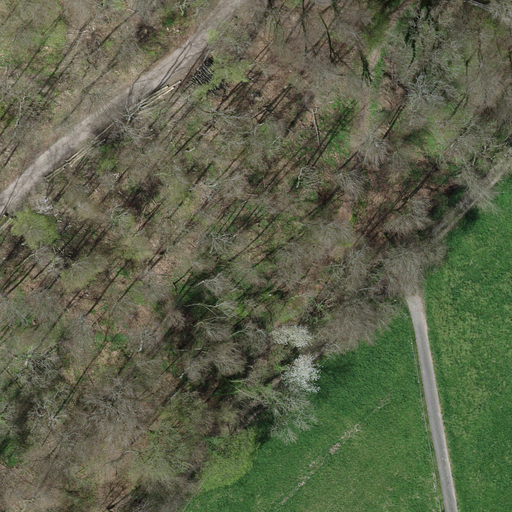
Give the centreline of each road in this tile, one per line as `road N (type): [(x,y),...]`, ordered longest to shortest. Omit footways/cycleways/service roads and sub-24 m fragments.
road 1 (track): [(404,0),(369,51),(359,82),(359,174),(342,228),(180,483)]
road 2 (track): [(160,511),(511,131)]
road 3 (track): [(0,212),(100,117),(194,56),(244,0)]
road 4 (track): [(398,246),(448,511)]
